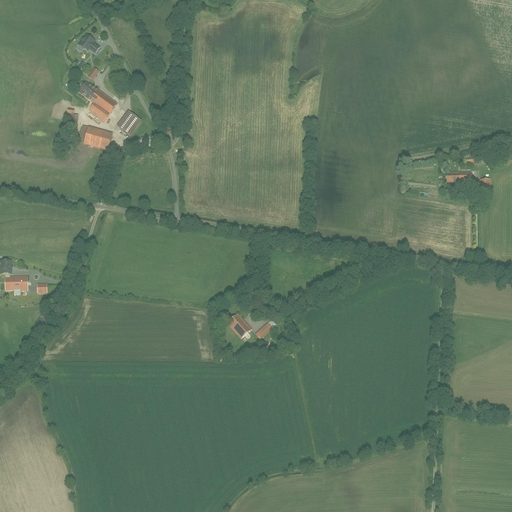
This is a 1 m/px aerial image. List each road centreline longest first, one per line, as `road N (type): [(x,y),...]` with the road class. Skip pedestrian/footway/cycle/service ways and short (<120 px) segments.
road 1 (residential): [(511,275),(177,219)]
road 2 (residential): [(167,147),(89,0)]
road 3 (residential): [(186,0),(177,137),(167,147)]
road 4 (residential): [(102,207),(75,287),(44,333)]
